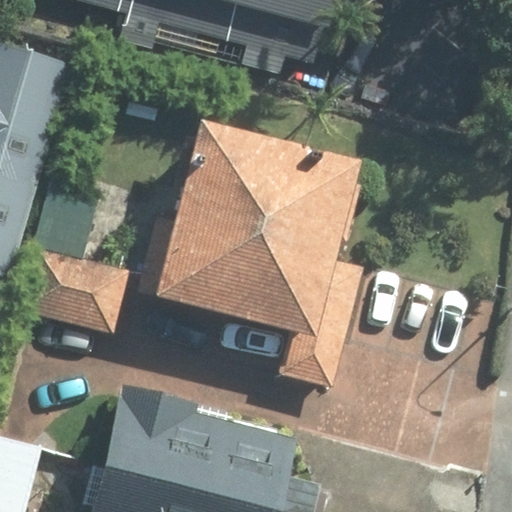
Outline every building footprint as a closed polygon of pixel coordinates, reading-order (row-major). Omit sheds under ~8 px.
[(193,0),(306,26),(311,0),(193,0)] [(0,53),(0,287),(1,288),(68,74),(0,53)] [(178,162),(139,379),(471,438),(485,357),(345,332),(369,196),(178,162)] [(27,260),(12,320),(106,344),(121,284),(27,260)] [(108,397),(84,511),(270,511),(286,434),(108,397)] [(25,511),(39,451),(0,442),(0,511),(25,511)]
